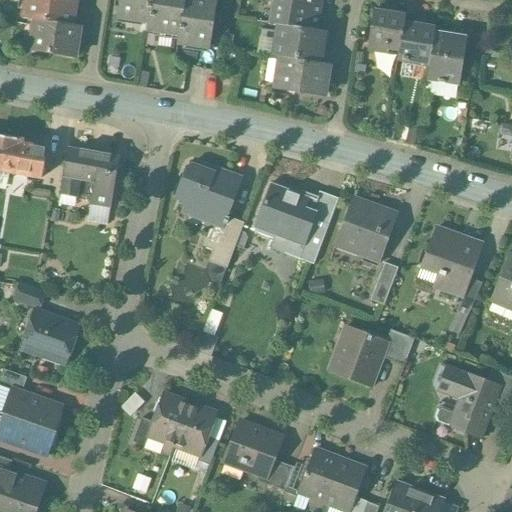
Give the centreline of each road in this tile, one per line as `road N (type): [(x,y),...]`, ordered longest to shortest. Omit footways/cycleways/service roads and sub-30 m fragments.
road 1 (residential): [(121,340),(460,464),(487,511)]
road 2 (residential): [(170,111),(511,193)]
road 3 (residential): [(121,340),(170,111)]
road 4 (residential): [(80,511),(121,340)]
road 5 (residential): [(0,79),(170,111)]
